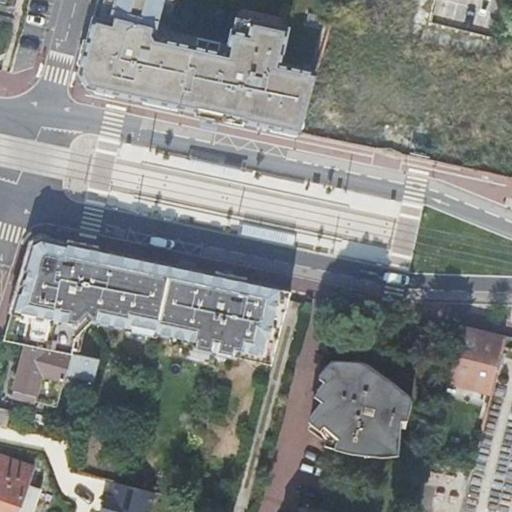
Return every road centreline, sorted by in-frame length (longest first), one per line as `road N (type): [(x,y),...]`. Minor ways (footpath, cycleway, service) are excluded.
road 1 (primary): [(14,200),(399,282),(511,285)]
road 2 (primary): [(511,223),(338,169),(40,111)]
